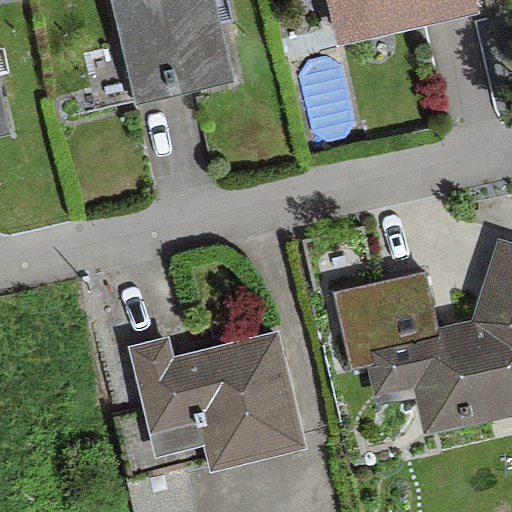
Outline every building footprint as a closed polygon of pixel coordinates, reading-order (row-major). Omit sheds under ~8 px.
[(26,0),(28,8),(37,6),(35,0),(26,0)] [(106,0),(131,103),(229,80),(210,0),(106,0)] [(399,12),(451,0),(327,0),(336,38),(402,23),(399,12)] [(511,254),(499,250),(475,329),(369,352),(379,400),(418,391),(426,424),(488,410),(486,403),(511,396),(511,254)] [(211,464),(297,444),(271,337),(166,362),(161,342),(130,350),(143,406),(107,415),(129,511),(191,511),(182,471),(211,464)]
